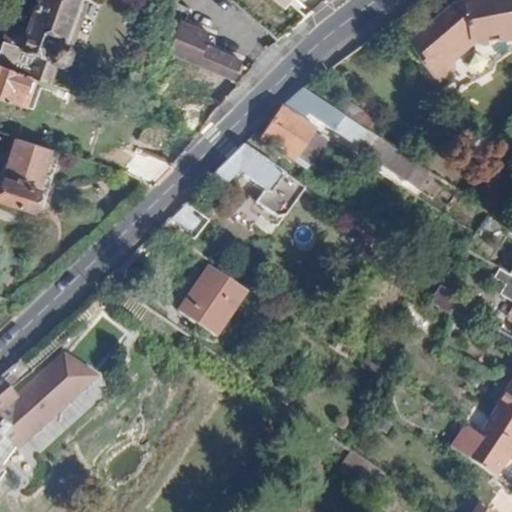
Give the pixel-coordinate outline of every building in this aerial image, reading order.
[(4,41),(0,51),(0,64),(28,75),(50,82),(57,62),(62,63),(68,61),(71,51),(67,43),(64,43),(78,0),(36,0),(32,11),(34,12),(28,28),(21,46),(6,41),(4,41)] [(455,5),(413,43),(422,60),(440,81),(453,70),(450,55),(468,40),(483,47),(503,43),(501,36),(511,33),(511,0),(475,0),(477,5),(464,7),(464,4),(455,5)] [(9,33),(6,41),(21,46),(28,28),(21,26),(9,33)] [(163,46),(158,69),(161,71),(227,85),(232,62),(194,54),(196,42),(165,35),(165,37),(156,36),(155,44),(163,46)] [(0,98),(17,104),(28,75),(0,64),(0,98)] [(284,108),(317,130),(323,122),(415,182),(423,169),(316,97),(305,89),(284,108)] [(80,93),(77,104),(97,110),(100,100),(80,93)] [(261,141),(292,163),(298,156),(310,163),(328,137),(317,130),(284,108),(261,141)] [(13,139),(0,183),(0,203),(28,212),(48,150),(13,139)] [(132,145),(121,174),(151,186),(171,159),(132,145)] [(244,146),(206,175),(216,187),(235,172),(265,192),(270,195),(284,174),(244,146)] [(265,192),(258,202),(280,217),(283,217),(287,216),(289,215),(306,189),(284,174),(270,195),(265,192)] [(183,198),(166,216),(193,234),(206,214),(183,198)] [(511,261),(494,251),(487,263),(494,267),(511,277),(511,261)] [(208,263),(178,309),(214,333),(244,288),(208,263)] [(511,300),(511,301),(504,316),(511,320),(511,277),(494,267),(489,275),(502,283),(497,291),(511,300)] [(432,289),(427,304),(447,311),(452,296),(432,289)] [(93,313),(129,337),(139,323),(102,299),(93,313)] [(6,439),(14,444),(90,374),(59,350),(11,398),(0,386),(0,418),(14,427),(6,439)] [(511,383),(499,403),(511,412),(511,383)] [(451,442),(495,473),(509,452),(511,447),(511,412),(499,403),(481,432),(465,421),(451,442)] [(0,438),(2,436),(6,439),(14,427),(0,418),(0,438)] [(2,436),(0,438),(0,460),(3,462),(14,444),(6,439),(2,436)] [(336,462),(366,483),(377,467),(347,446),(336,462)] [(511,453),(509,452),(495,473),(493,477),(509,489),(511,486),(511,453)] [(0,492),(14,470),(3,462),(0,460),(0,492)] [(65,481),(85,494),(95,477),(75,464),(65,481)]
